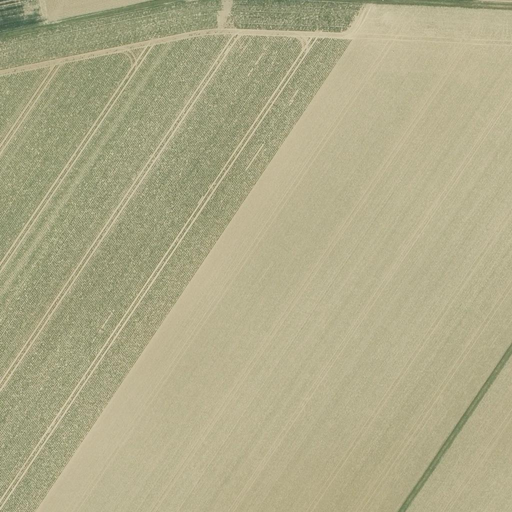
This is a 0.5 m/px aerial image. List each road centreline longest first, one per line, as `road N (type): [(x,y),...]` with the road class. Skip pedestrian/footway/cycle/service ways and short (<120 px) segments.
road 1 (track): [(511,348),(401,511)]
road 2 (track): [(0,37),(183,0)]
road 3 (track): [(383,0),(511,5)]
